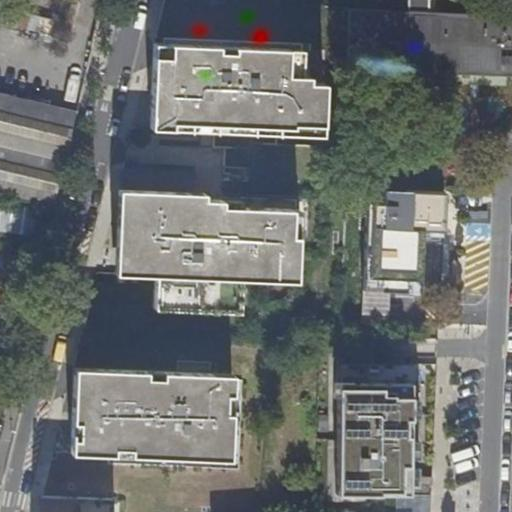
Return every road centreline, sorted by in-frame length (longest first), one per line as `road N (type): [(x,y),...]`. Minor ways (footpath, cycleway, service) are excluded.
road 1 (residential): [(15,511),(133,0)]
road 2 (residential): [(489,511),(504,168),(511,157)]
